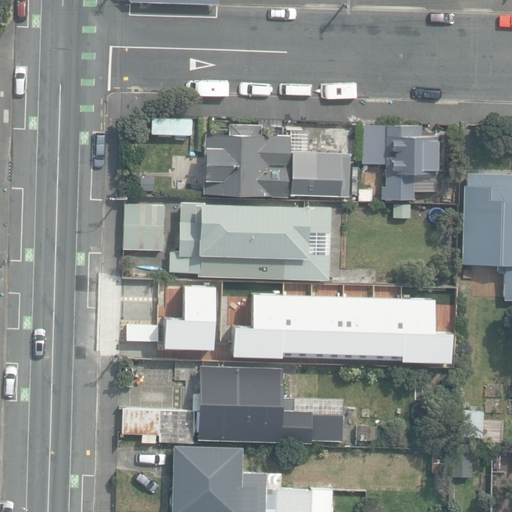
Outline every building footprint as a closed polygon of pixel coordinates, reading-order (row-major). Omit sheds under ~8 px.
[(327,169),(356,170),(358,119),(306,117),(304,158),(328,159),(327,169)] [(203,193),(288,196),(290,135),(283,135),(283,126),(270,126),(269,135),(261,135),(261,124),(229,123),(229,134),(205,133),(203,193)] [(382,198),(414,199),(414,191),(438,191),(438,134),(422,134),(422,124),(361,123),(361,163),(386,163),(386,185),(382,185),(382,198)] [(503,299),(511,298),(511,172),(467,172),(466,184),(463,184),(462,263),(496,264),(496,273),(504,273),(503,299)] [(345,199),(357,200),(357,187),(345,187),(345,199)] [(359,200),(371,200),(371,189),(359,189),(359,200)] [(346,281),(347,245),(306,244),(307,205),(180,201),(178,245),(169,245),(168,271),(196,272),(196,275),(307,278),(307,280),(346,281)] [(344,217),(359,217),(360,203),(345,202),(344,217)] [(124,224),(162,225),(163,204),(124,203),(124,224)] [(123,249),(163,250),(163,226),(124,225),(123,249)] [(213,349),(290,351),(291,347),(321,348),(322,321),(320,321),(321,309),(314,308),(314,295),(303,295),(303,288),(286,288),(286,293),(278,293),(278,291),(257,290),(257,280),(239,279),(239,289),(215,288),(213,349)] [(329,299),(345,300),(346,286),(330,285),(329,299)] [(349,301),(359,301),(359,288),(349,288),(349,301)] [(415,322),(451,324),(453,292),(416,290),(415,322)] [(125,357),(176,359),(178,317),(127,315),(125,357)] [(471,385),(492,386),(493,358),(472,358),(471,385)] [(197,439),(311,441),(311,439),(342,440),(343,413),(312,412),(312,410),(292,410),(292,398),(283,398),(283,367),(198,365),(197,439)] [(170,440),(191,441),(192,410),(170,409),(163,409),(161,409),(161,408),(124,406),(123,432),(159,433),(159,439),(170,440)] [(481,411),(461,410),(460,439),(480,440),(481,411)] [(356,440),(376,440),(377,425),(356,425),(356,440)] [(423,447),(423,432),(403,431),(403,447),(423,447)] [(334,511),(336,496),(332,496),(332,488),(311,487),(311,490),(293,489),(293,499),(281,498),(283,471),(267,470),(267,472),(243,471),(244,449),(243,449),(243,447),(174,444),(172,492),(171,493),(169,495),(168,502),(171,506),(170,511),(334,511)] [(447,451),(431,451),(431,472),(446,472),(447,451)] [(485,474),(486,453),(460,452),(459,473),(485,474)]
